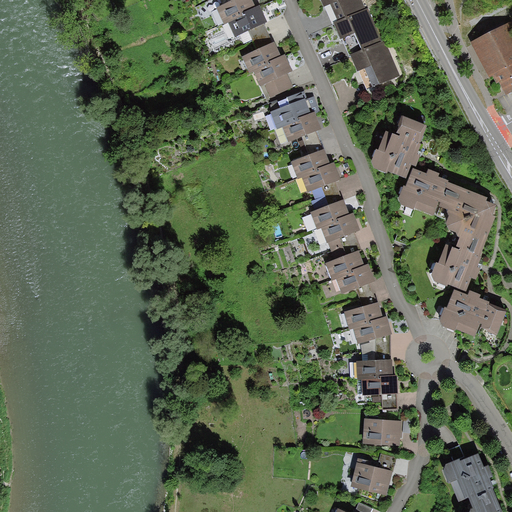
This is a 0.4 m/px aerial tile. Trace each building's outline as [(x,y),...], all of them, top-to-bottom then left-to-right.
[(249,30),(267,22),(258,5),(255,7),(251,0),(230,0),(214,8),(222,25),(225,23),(232,38),(249,30)] [(367,8),(363,0),(321,0),(332,23),(335,22),(367,8)] [(384,39),(370,7),(367,8),(335,22),(349,55),(351,54),(384,39)] [(511,21),(470,41),(487,76),(494,73),(511,64),(511,21)] [(273,42),(272,42),(263,25),(246,34),(254,48),(241,55),(264,100),(291,86),(285,75),(291,72),(281,55),(280,56),(273,42)] [(400,70),(386,38),(384,39),(351,54),(365,86),(400,70)] [(511,64),(494,73),(504,95),(511,90),(511,64)] [(277,110),(266,115),(274,134),(281,131),(287,146),(300,140),(305,152),(321,145),(315,133),(320,131),(310,110),(306,112),(298,93),(274,104),(277,110)] [(423,128),(398,118),(392,136),(381,132),(369,164),(371,170),(402,183),(408,168),(412,170),(417,158),(412,156),(423,128)] [(321,149),(288,165),(297,185),(301,183),(307,196),(321,190),(328,204),(340,198),(333,183),(339,180),(332,164),(329,165),(321,149)] [(408,171),(395,205),(429,218),(431,213),(444,218),(438,233),(455,240),(452,249),(442,245),(434,266),(432,265),(427,279),(463,293),(468,280),(474,283),(479,271),(474,269),(494,219),(489,217),(493,207),(484,204),(485,200),(434,180),(435,175),(425,171),(422,177),(408,171)] [(342,201),(308,213),(320,247),(343,239),(347,251),(358,247),(354,235),(360,233),(353,213),(347,215),(342,201)] [(335,281),(341,296),(373,284),(366,265),(363,267),(357,251),(345,255),(340,242),(328,246),(333,259),(324,262),(332,283),(335,281)] [(374,353),(390,353),(390,337),(385,316),(380,317),(377,304),(370,287),(356,293),(361,306),(339,314),(350,345),(374,343),(374,353)] [(447,291),(434,328),(469,341),(473,330),(492,337),(502,309),(474,299),(475,295),(466,292),(464,297),(447,291)] [(356,396),(361,396),(380,396),(380,409),(396,409),(396,377),(392,377),(392,362),(348,362),(348,379),(356,379),(356,396)] [(364,421),(362,443),(397,447),(399,424),(364,421)] [(497,511),(489,490),(485,481),(489,480),(485,468),(480,470),(475,457),(440,471),(454,505),(460,502),(464,511),(497,511)] [(349,486),(383,496),(390,473),(355,464),(349,486)] [(347,511),(339,511),(332,509),(330,511),(374,511),(352,501),(347,511)]
